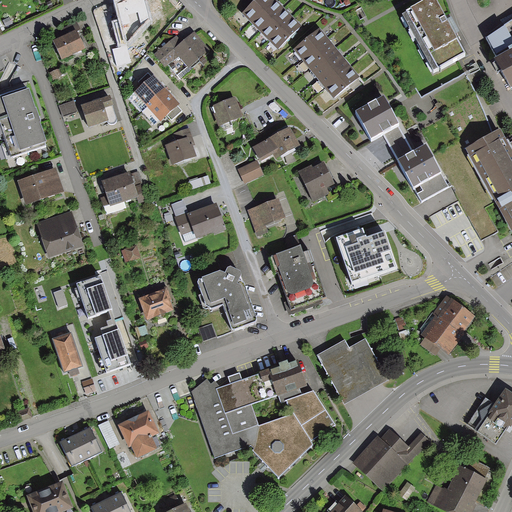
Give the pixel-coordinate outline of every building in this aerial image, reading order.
[(114,21),(120,44),(127,42),(151,20),(145,0),(122,0),(117,1),(122,19),(114,21)] [(255,0),(242,14),(251,23),(274,0),(255,0)] [(276,0),(274,0),(251,23),(261,32),(285,8),(276,0)] [(434,0),(401,18),(433,76),(466,59),(434,0)] [(292,16),(285,8),(261,32),(268,40),(292,16)] [(301,25),(292,16),(268,40),(278,49),(301,25)] [(10,18),(3,21),(6,28),(13,24),(10,18)] [(53,43),(62,63),(86,51),(78,33),(82,31),(77,22),(62,29),(63,31),(56,35),(58,41),(53,43)] [(511,22),(486,39),(498,63),(494,64),(511,94),(511,93),(511,22)] [(320,28),(294,49),(302,60),(329,38),(320,28)] [(168,66),(181,80),(193,70),(191,68),(210,52),(195,33),(183,43),(177,36),(172,41),(154,55),(165,68),(168,66)] [(329,38),(302,60),(310,70),(336,48),(329,38)] [(113,48),(117,66),(131,63),(128,45),(113,48)] [(336,48),(310,70),(318,79),(344,58),(336,48)] [(344,58),(318,79),(325,88),(351,67),(344,58)] [(351,67),(325,88),(333,98),(359,76),(351,67)] [(58,70),(49,74),(52,82),(61,77),(61,76),(58,71),(58,70)] [(181,107),(154,77),(153,78),(148,74),(138,83),(142,88),(135,95),(131,99),(155,126),(159,121),(161,123),(168,117),(172,121),(182,112),(179,108),(181,107)] [(416,90),(406,96),(408,99),(403,101),(417,125),(482,242),(497,232),(485,209),(495,202),(465,148),(493,132),(482,106),(475,91),(465,74),(422,98),(416,90)] [(28,88),(0,96),(0,129),(10,160),(47,148),(40,126),(41,125),(37,111),(35,111),(28,88)] [(400,124),(384,96),(356,112),(371,140),(384,133),(400,124)] [(81,108),(88,130),(108,124),(110,125),(111,126),(113,126),(114,126),(116,125),(117,123),(117,122),(117,121),(117,119),(110,98),(101,101),(100,99),(93,102),(93,104),(81,108)] [(231,123),(243,119),(235,99),(213,108),(216,115),(214,116),(219,128),(220,127),(231,123)] [(63,117),(78,112),(74,101),(59,106),(63,117)] [(233,128),(231,123),(220,127),(222,132),(233,128)] [(399,160),(415,151),(400,124),(384,133),(399,160)] [(495,202),(511,232),(511,150),(500,128),(493,132),(465,148),(495,202)] [(166,147),(172,167),(197,158),(193,147),(195,146),(190,129),(174,135),(177,143),(166,147)] [(277,161),(300,148),(290,130),(280,135),(279,132),(274,135),(275,137),(253,149),(261,163),(274,156),(277,161)] [(449,185),(427,145),(415,151),(399,160),(422,201),(449,185)] [(238,170),(245,185),(264,176),(258,161),(238,170)] [(298,173),(313,204),(330,195),(327,191),(335,187),(324,164),(314,169),(312,166),(298,173)] [(18,183),(26,208),(65,196),(57,170),(18,183)] [(139,172),(131,175),(135,187),(141,185),(143,185),(139,172)] [(125,204),(138,200),(139,205),(147,203),(141,185),(135,187),(131,175),(130,174),(102,184),(106,197),(101,198),(107,216),(127,209),(125,204)] [(208,177),(189,183),(192,191),(211,185),(208,177)] [(279,200),(248,211),(257,239),(269,235),(266,228),(286,221),(279,200)] [(183,201),(171,205),(175,217),(188,213),(183,201)] [(227,232),(217,205),(189,215),(189,214),(175,219),(184,244),(196,240),(196,241),(214,235),(214,237),(227,232)] [(36,224),(48,260),(85,247),(72,211),(36,224)] [(173,221),(171,215),(164,217),(167,223),(173,221)] [(343,284),(345,293),(354,289),(355,290),(410,271),(414,267),(381,230),(350,241),(350,242),(330,249),(334,258),(330,260),(339,285),(343,284)] [(278,276),(291,314),(327,301),(311,254),(304,256),(297,236),(286,240),(290,253),(272,259),(272,260),(269,261),(274,277),(278,276)] [(124,250),(128,263),(141,259),(137,246),(124,250)] [(200,283),(198,287),(207,311),(212,313),(223,309),(231,333),(235,335),(256,328),(257,322),(245,288),(240,286),(242,281),(241,277),(231,272),(227,273),(225,278),(220,276),(200,283)] [(112,314),(101,281),(78,288),(89,321),(112,314)] [(138,301),(146,323),(174,313),(170,302),(172,301),(167,287),(160,290),(161,292),(138,301)] [(63,290),(54,293),(59,309),(68,306),(63,290)] [(440,350),(449,357),(464,337),(462,336),(475,319),(447,297),(433,315),(432,314),(420,330),(422,335),(421,337),(425,340),(421,345),(436,356),(440,350)] [(399,331),(407,328),(405,320),(403,321),(402,317),(395,319),(399,331)] [(218,338),(213,324),(198,329),(203,343),(218,338)] [(139,329),(143,340),(150,340),(146,326),(139,329)] [(409,330),(399,333),(402,344),(412,341),(409,330)] [(53,341),(64,375),(83,369),(72,335),(53,341)] [(130,367),(120,335),(97,342),(107,375),(130,367)] [(346,342),(317,358),(345,407),(390,382),(366,340),(350,349),(346,342)] [(279,369),(243,381),(240,375),(228,379),(230,385),(220,389),(215,383),(212,386),(207,381),(192,393),(214,460),(251,447),(254,451),(253,452),(266,466),(280,480),(314,447),(311,443),(336,428),(314,393),(302,397),(301,393),(308,391),(298,363),(288,366),(287,364),(279,367),(279,369)] [(92,379),(82,382),(86,396),(97,393),(92,379)] [(466,426),(496,447),(509,429),(511,430),(511,429),(511,395),(506,391),(495,406),(487,417),(477,410),(466,426)] [(485,399),(477,410),(487,417),(495,406),(485,399)] [(15,410),(19,419),(31,415),(27,405),(15,410)] [(129,423),(118,428),(129,451),(131,450),(137,462),(158,452),(152,439),(159,436),(149,414),(140,418),(139,417),(128,422),(129,423)] [(98,427),(110,450),(121,445),(109,422),(98,427)] [(72,470),(103,454),(91,429),(59,444),(72,470)] [(356,467),(384,492),(417,456),(417,457),(431,442),(421,434),(409,448),(390,430),(381,440),(356,467)] [(356,467),(381,440),(378,438),(353,465),(356,467)] [(427,503),(444,511),(473,511),(476,507),(474,506),(486,482),(484,481),(490,469),(468,458),(463,468),(460,467),(448,490),(443,488),(442,489),(436,485),(427,503)] [(408,483),(402,491),(410,497),(416,489),(408,483)] [(27,498),(32,511),(71,511),(74,511),(63,484),(27,498)] [(410,497),(402,491),(398,495),(407,501),(410,497)] [(130,511),(121,494),(91,509),(92,511),(130,511)] [(332,511),(363,511),(367,508),(360,502),(356,506),(346,497),(339,504),(332,511)] [(332,511),(339,504),(337,502),(327,511),(332,511)]
